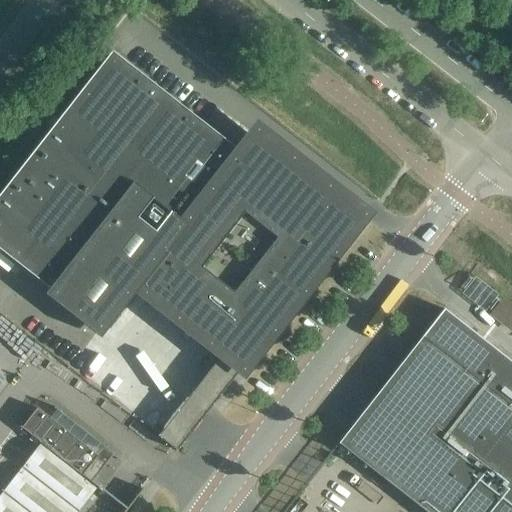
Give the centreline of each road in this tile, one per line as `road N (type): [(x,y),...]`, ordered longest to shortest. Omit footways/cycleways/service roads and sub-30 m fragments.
road 1 (unclassified): [(211,511),(489,156)]
road 2 (unclassified): [(285,0),(489,156)]
road 3 (unclassified): [(511,107),(373,0)]
